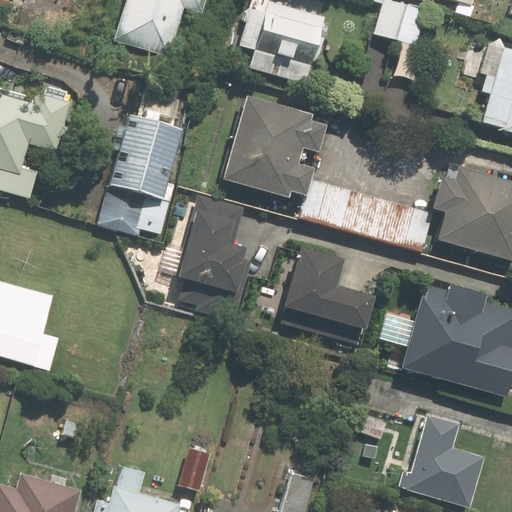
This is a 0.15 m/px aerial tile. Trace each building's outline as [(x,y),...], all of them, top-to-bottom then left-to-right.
[(0,0),(0,6),(9,9),(11,0),(0,0)] [(130,0),(122,26),(137,30),(132,44),(155,51),(163,27),(179,32),(188,4),(196,7),(198,0),(130,0)] [(328,12),(265,0),(252,0),(244,47),(256,49),(252,71),(315,83),(328,12)] [(385,3),(378,32),(420,43),(430,8),(399,0),(377,0),(377,1),(385,3)] [(486,126),(511,132),(511,46),(496,43),(483,90),(495,93),(486,126)] [(0,188),(35,198),(41,171),(27,168),(32,147),(58,153),(62,134),(70,136),(78,103),(0,86),(0,188)] [(306,162),(310,147),(324,151),(334,117),(251,92),(227,174),(309,199),(315,179),(319,166),(306,162)] [(130,114),(98,218),(159,237),(174,187),(164,184),(181,129),(130,114)] [(449,212),(441,238),(511,260),(511,177),(464,162),(459,180),(446,176),(436,208),(449,212)] [(435,211),(315,179),(305,217),(425,249),(435,211)] [(238,242),(247,207),(204,196),(184,275),(242,289),(253,246),(238,242)] [(348,255),(307,242),(288,301),(368,326),(378,294),(339,282),(348,255)] [(450,288),(430,282),(404,363),(511,397),(511,393),(511,306),(487,299),(491,288),(454,276),(450,288)] [(45,331),(54,293),(0,280),(0,354),(52,368),(60,335),(45,331)] [(404,465),(397,489),(471,509),(486,455),(455,446),(464,415),(433,406),(415,469),(404,465)] [(373,460),(386,422),(363,414),(350,452),(373,460)] [(211,447),(190,441),(179,484),(200,490),(211,447)] [(179,511),(182,500),(143,490),(148,469),(122,462),(113,497),(99,494),(93,511),(179,511)] [(307,511),(319,476),(292,467),(277,511),(307,511)] [(0,511),(75,511),(83,487),(24,471),(20,484),(0,478),(0,511)]
